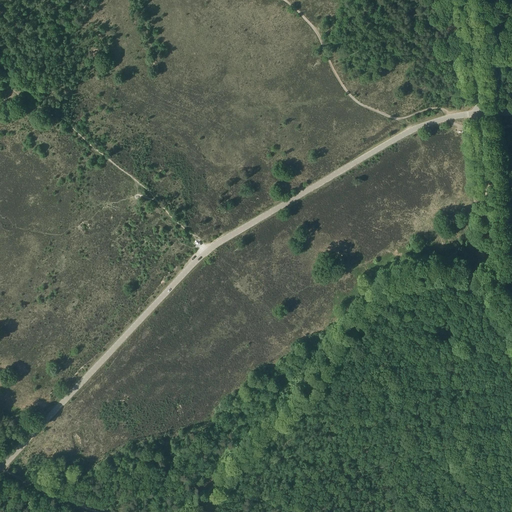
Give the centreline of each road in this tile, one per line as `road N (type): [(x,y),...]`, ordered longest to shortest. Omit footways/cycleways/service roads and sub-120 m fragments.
road 1 (unclassified): [(0,468),(207,249),(412,130),(478,112)]
road 2 (unknown): [(496,270),(434,259),(383,275),(299,388),(177,511)]
road 3 (track): [(491,272),(416,268),(387,279),(299,400),(186,511)]
